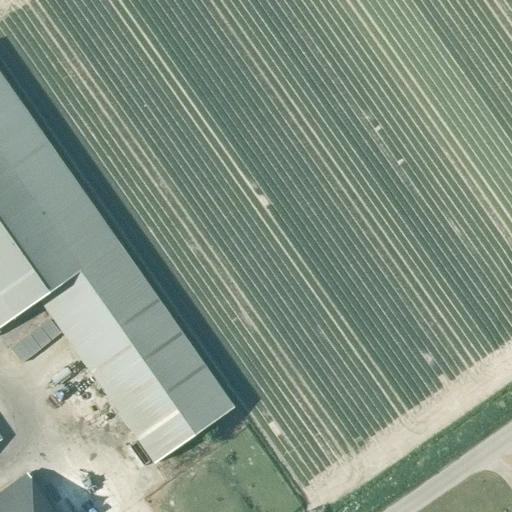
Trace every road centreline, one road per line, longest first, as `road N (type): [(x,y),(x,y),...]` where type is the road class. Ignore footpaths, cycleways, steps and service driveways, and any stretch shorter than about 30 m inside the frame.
road 1 (unknown): [(122,511),(73,455),(57,449),(41,447),(0,469)]
road 2 (unclassified): [(400,511),(511,433)]
